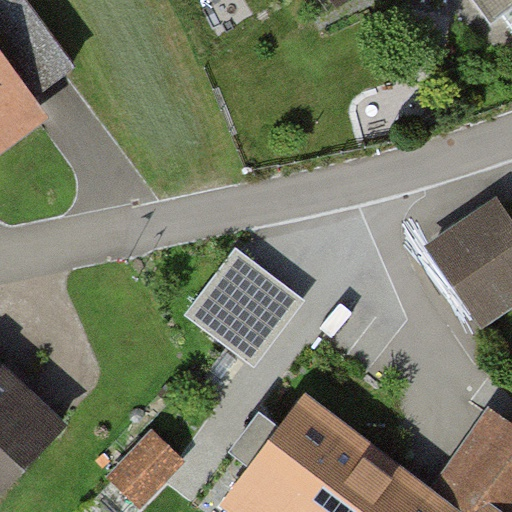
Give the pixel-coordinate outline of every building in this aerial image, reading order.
[(77,75),(19,0),(0,0),(0,62),(34,107),(77,75)] [(0,149),(42,118),(34,107),(0,62),(0,149)] [(511,196),(508,189),(432,235),(485,322),(511,305),(511,196)] [(0,498),(64,425),(0,369),(0,498)] [(441,506),(405,480),(306,406),(232,504),(242,511),(511,511),(511,431),(502,424),(441,506)]
